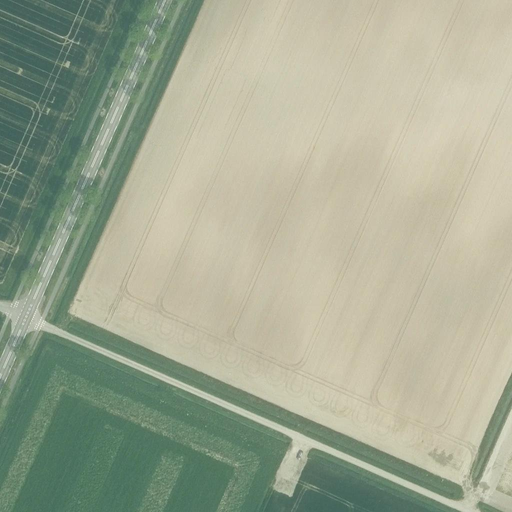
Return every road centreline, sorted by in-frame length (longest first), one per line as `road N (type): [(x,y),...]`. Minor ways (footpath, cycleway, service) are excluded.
road 1 (unclassified): [(466,511),(25,319)]
road 2 (secondary): [(25,319),(164,0)]
